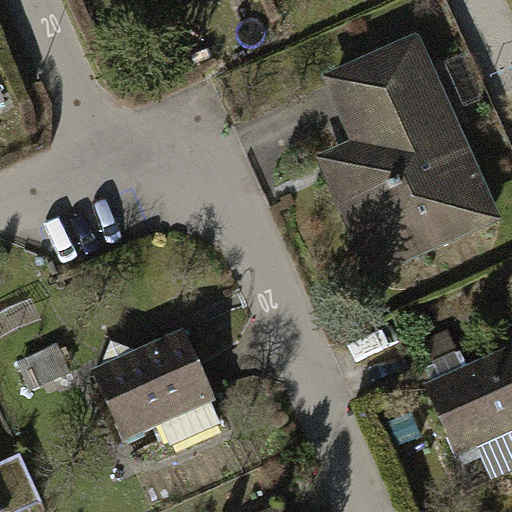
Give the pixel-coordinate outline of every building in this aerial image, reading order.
[(506,220),(417,20),(381,37),(386,47),(332,70),(362,139),(326,155),(380,276),(506,220)] [(35,296),(0,311),(0,334),(44,316),(35,296)] [(231,423),(191,329),(99,368),(129,439),(154,428),(164,451),(231,423)] [(62,342),(17,361),(30,391),(75,372),(62,342)] [(511,355),(430,391),(458,458),(474,451),(489,488),(511,478),(511,355)] [(0,468),(21,460),(0,413),(0,468)] [(0,511),(37,511),(44,509),(21,460),(0,468),(0,511)]
